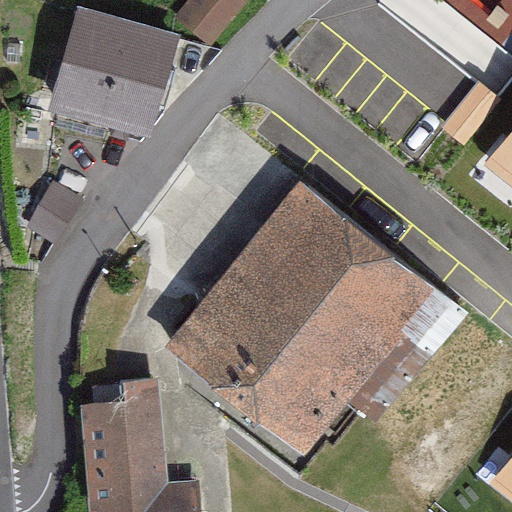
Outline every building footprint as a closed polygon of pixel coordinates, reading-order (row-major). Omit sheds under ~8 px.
[(260,0),(198,0),(183,18),(221,49),(260,0)] [(53,112),(158,138),(183,38),(171,35),(78,12),(53,112)] [(511,136),(491,161),(511,177),(511,136)] [(179,348),(311,456),(444,296),(311,188),(179,348)] [(95,511),(203,511),(202,491),(171,493),(165,381),(126,384),(127,404),(89,407),(95,511)] [(511,459),(493,483),(511,497),(511,459)]
